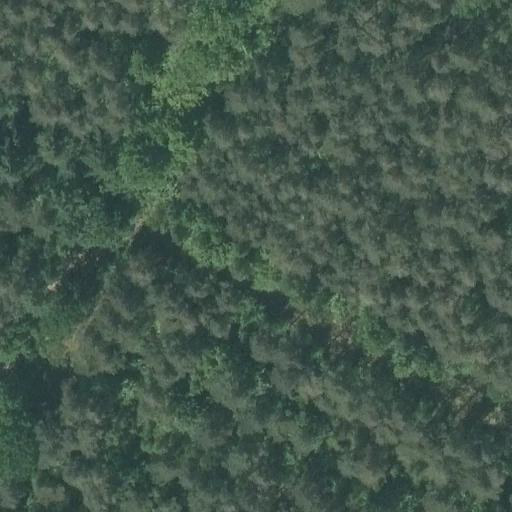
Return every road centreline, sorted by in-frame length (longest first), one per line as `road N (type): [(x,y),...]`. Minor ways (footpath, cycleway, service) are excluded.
road 1 (track): [(511,413),(0,120)]
road 2 (track): [(203,0),(0,360)]
